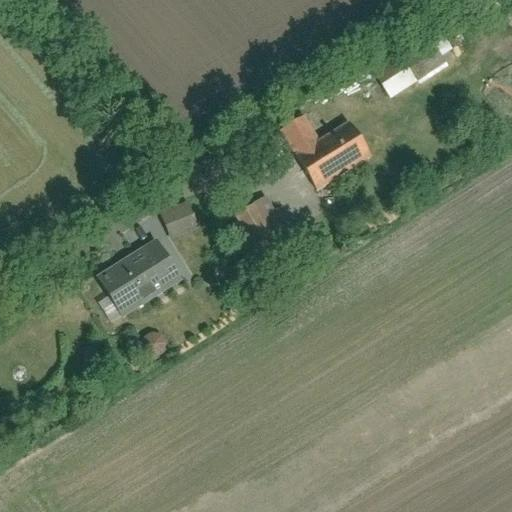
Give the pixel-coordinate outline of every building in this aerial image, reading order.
[(446,45),(416,60),(427,82),(457,66),(446,45)] [(417,87),(408,72),(382,89),(391,103),(417,87)] [(306,121),(282,136),(316,192),(368,160),(348,127),(321,144),(306,121)] [(297,258),(265,208),(230,230),(252,264),(259,259),(269,275),(297,258)] [(189,210),(164,220),(172,241),(198,231),(189,210)] [(155,244),(95,282),(121,321),(180,284),(155,244)] [(148,335),(149,359),(172,358),(171,334),(148,335)]
